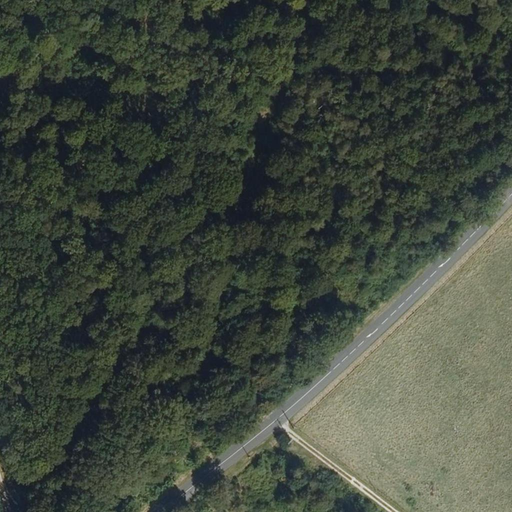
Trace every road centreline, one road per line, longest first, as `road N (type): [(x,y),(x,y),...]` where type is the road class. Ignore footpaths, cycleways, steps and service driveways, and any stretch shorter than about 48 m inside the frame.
road 1 (tertiary): [(511,196),(272,422)]
road 2 (track): [(0,76),(138,0)]
road 3 (unclassified): [(381,511),(272,422)]
road 4 (tertiary): [(272,422),(163,511)]
